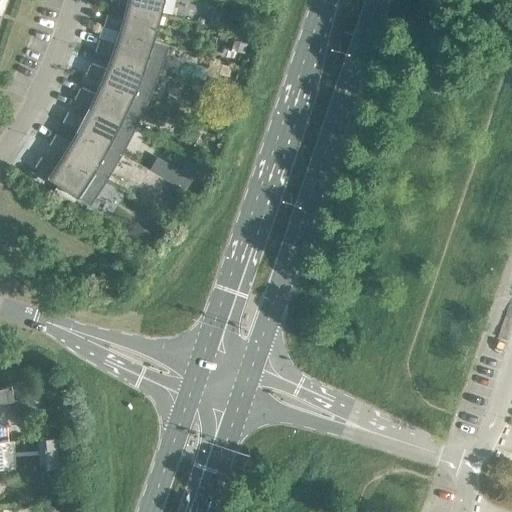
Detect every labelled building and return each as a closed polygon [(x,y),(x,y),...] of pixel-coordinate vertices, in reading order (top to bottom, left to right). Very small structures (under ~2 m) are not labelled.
[(163,0),(112,0),(128,4),(161,12),(163,0)] [(230,0),(225,0),(223,11),(239,14),(241,2),(230,0)] [(161,12),(128,4),(125,14),(128,15),(127,19),(109,13),(106,24),(103,23),(103,25),(120,30),(153,40),(161,12)] [(153,40),(120,30),(117,40),(120,41),(118,44),(101,38),(97,49),(95,48),(94,49),(111,56),(159,73),(168,45),(153,40)] [(217,31),(213,42),(222,45),(226,34),(217,31)] [(159,73),(111,56),(108,65),(110,66),(109,70),(92,63),(87,73),(85,72),(85,74),(101,81),(148,100),(159,73)] [(221,64),(218,72),(230,76),(232,68),(221,64)] [(148,100),(101,81),(97,90),(100,91),(98,95),(81,87),(76,97),(74,96),(74,97),(90,105),(135,127),(148,100)] [(216,96),(212,107),(224,111),(227,100),(216,96)] [(135,127),(90,105),(85,114),(88,116),(86,119),(70,111),(64,121),(62,119),(62,121),(77,129),(122,153),(135,127)] [(122,153),(77,129),(72,138),(75,139),(73,143),(57,134),(51,143),(49,142),(48,143),(64,153),(107,179),(122,153)] [(107,179),(64,153),(58,161),(61,163),(58,166),(43,156),(37,165),(35,164),(34,165),(90,204),(107,179)] [(199,166),(187,159),(174,182),(187,189),(199,166)] [(135,224),(129,232),(145,242),(150,234),(135,224)] [(12,385),(0,388),(0,402),(8,402),(6,390),(12,389),(12,385)] [(55,440),(46,440),(46,450),(56,450),(55,440)] [(57,474),(43,474),(43,483),(57,483),(57,474)] [(57,511),(57,503),(44,504),(45,511),(57,511)]
